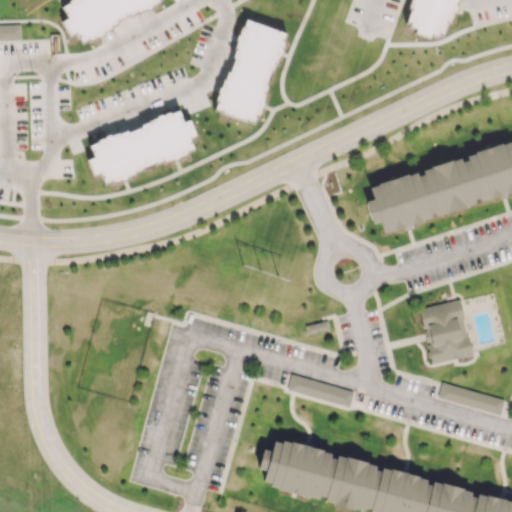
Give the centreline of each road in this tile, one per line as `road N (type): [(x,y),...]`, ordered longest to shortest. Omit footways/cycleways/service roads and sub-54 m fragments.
road 1 (tertiary): [(511,68),(457,86),(172,221),(81,239),(0,236)]
road 2 (residential): [(33,239),(41,424),(66,471),(122,511)]
